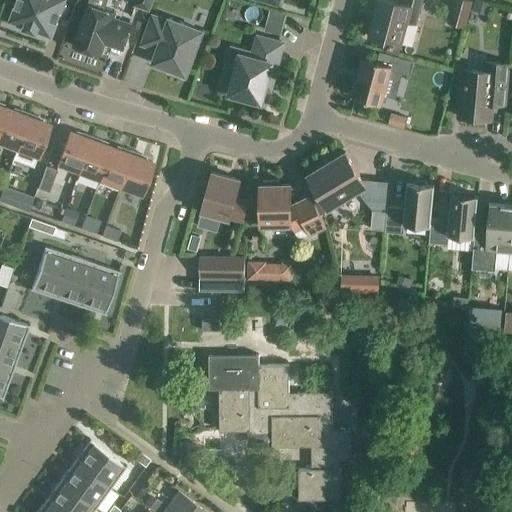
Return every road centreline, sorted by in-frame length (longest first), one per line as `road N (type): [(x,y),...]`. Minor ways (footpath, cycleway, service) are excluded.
road 1 (residential): [(42,441),(106,364),(126,352),(163,218),(198,132)]
road 2 (residential): [(0,74),(107,113),(198,132)]
road 3 (residential): [(198,132),(276,149),(301,137),(312,118)]
road 4 (residential): [(430,154),(312,118)]
road 5 (residential): [(312,118),(344,0)]
